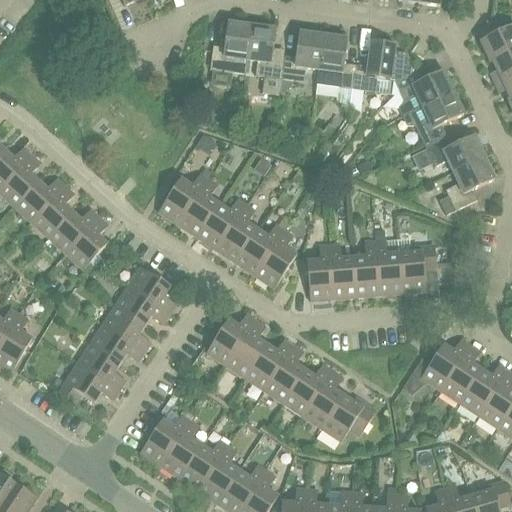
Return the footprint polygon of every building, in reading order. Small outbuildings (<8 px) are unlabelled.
[(120,0),(124,8),(143,0),(120,0)] [(419,0),(418,5),(439,8),(440,0),(419,0)] [(209,72),(232,75),(245,77),(252,28),(228,25),(225,49),(212,48),(209,72)] [(245,77),(264,79),(262,95),(278,97),(280,81),(281,81),(284,57),(284,52),(273,51),(275,32),(252,28),(245,77)] [(489,65),(492,63),(511,53),(511,28),(480,44),(489,65)] [(304,85),(305,70),(318,72),(316,86),(317,86),(323,38),(299,35),(296,59),(284,57),(281,81),(304,85)] [(356,68),(343,66),(346,41),(323,38),(317,86),(352,91),(356,68)] [(370,45),(367,69),(356,68),(352,91),(375,94),(394,97),(398,93),(393,83),(415,73),(407,55),(394,53),(395,48),(370,45)] [(491,79),(494,85),(511,77),(511,53),(492,63),(497,73),(495,76),(491,79)] [(443,73),(421,84),(415,73),(393,83),(398,93),(403,104),(398,110),(402,118),(453,95),(443,73)] [(506,92),(510,101),(511,100),(511,77),(494,85),(498,93),(502,91),(506,92)] [(446,138),(441,127),(463,117),(453,95),(402,118),(406,127),(414,127),(424,148),(446,138)] [(337,149),(344,138),(340,135),(333,146),(337,149)] [(447,163),(453,174),(484,160),(474,138),(451,149),(446,138),(424,148),(425,151),(412,157),(419,172),(432,166),(434,169),(447,163)] [(332,157),(337,149),(333,146),(327,154),(332,157)] [(0,159),(0,192),(32,158),(23,150),(14,161),(6,153),(0,159)] [(0,192),(0,197),(15,211),(39,184),(31,176),(41,166),(32,158),(0,192)] [(477,203),(472,192),(494,182),(484,160),(453,174),(458,186),(436,197),(446,218),(477,203)] [(361,177),(371,172),(367,163),(357,168),(361,177)] [(337,164),(330,174),(338,180),(346,170),(337,164)] [(205,170),(201,176),(209,181),(212,175),(205,170)] [(158,215),(178,228),(208,182),(200,176),(192,188),(180,180),(158,215)] [(15,211),(31,226),(66,189),(57,181),(47,191),(39,184),(15,211)] [(178,228),(197,241),(219,206),(209,200),(217,187),(208,182),(178,228)] [(31,226),(48,241),(73,214),(65,207),(74,197),(66,189),(31,226)] [(197,241),(216,253),(246,207),(237,201),(230,213),(219,206),(197,241)] [(216,253),(235,266),(257,232),(247,225),(255,213),(246,207),(216,253)] [(48,241),(65,257),(99,219),(91,212),(81,222),(73,214),(48,241)] [(83,273),(107,246),(98,238),(108,227),(99,219),(65,257),(83,273)] [(235,266),(254,278),(284,232),(276,227),(268,239),(257,232),(235,266)] [(274,292),(296,257),(285,250),(293,238),(284,232),(254,278),(274,292)] [(384,232),(374,233),(374,243),(385,242),(384,232)] [(329,240),(330,247),(329,247),(334,302),(356,300),(353,259),(341,260),(340,246),(339,239),(329,240)] [(379,298),(402,297),(398,256),(386,257),(385,242),(374,243),(379,298)] [(365,258),(353,259),(356,300),(379,298),(374,243),(364,244),(365,258)] [(424,275),(437,274),(434,246),(409,248),(409,255),(398,256),(402,297),(425,295),(424,275)] [(310,304),(334,302),(329,247),(318,248),(319,262),(307,263),(310,304)] [(140,269),(126,291),(168,318),(176,307),(164,299),(170,289),(140,269)] [(126,291),(112,311),(143,331),(151,319),(163,327),(168,318),(126,291)] [(0,347),(19,316),(10,311),(3,323),(0,321),(0,347)] [(112,311),(99,332),(141,360),(151,345),(139,337),(143,331),(112,311)] [(28,322),(19,316),(0,347),(0,369),(11,376),(32,341),(21,334),(28,322)] [(206,356),(226,369),(256,323),(246,316),(238,328),(228,321),(206,356)] [(226,369),(245,381),(267,347),(258,341),(266,329),(256,323),(226,369)] [(99,332),(85,353),(116,373),(126,357),(138,365),(141,360),(99,332)] [(245,381),(264,394),(294,347),(284,341),(277,353),(267,347),(245,381)] [(420,381),(440,394),(471,347),(461,341),(453,353),(443,347),(420,381)] [(264,394),(283,406),(305,372),(296,366),(304,354),(294,347),(264,394)] [(440,394),(459,407),(482,372),(473,366),(481,354),(471,347),(440,394)] [(85,353),(72,374),(114,401),(126,383),(114,376),(116,373),(85,353)] [(283,406),(302,419),(332,372),(322,366),(314,378),(305,372),(283,406)] [(459,407),(478,419),(509,372),(499,366),(491,378),(482,372),(459,407)] [(342,379),(332,372),(302,419),(321,431),(343,397),(334,391),(342,379)] [(478,419),(497,432),(511,408),(511,392),(510,391),(511,388),(511,374),(509,372),(478,419)] [(57,395),(75,407),(82,397),(94,405),(101,395),(113,403),(114,401),(72,374),(57,395)] [(57,379),(52,387),(58,392),(63,383),(57,379)] [(377,413),(366,406),(355,399),(352,403),(343,397),(321,431),(341,445),(348,433),(359,440),(377,413)] [(511,408),(497,432),(511,441),(511,408)] [(140,456),(160,469),(191,423),(182,417),(173,429),(163,421),(140,456)] [(160,469),(179,482),(201,448),(191,441),(199,428),(191,423),(160,469)] [(179,482),(198,494),(228,448),(219,442),(211,454),(201,448),(179,482)] [(198,494),(217,507),(240,473),(229,466),(237,454),(228,448),(198,494)] [(217,507),(224,511),(240,511),(267,473),(258,467),(250,479),(240,473),(217,507)] [(0,509),(15,486),(8,481),(11,476),(3,471),(0,471),(0,509)] [(269,511),(279,499),(267,491),(275,479),(267,473),(240,511),(269,511)] [(480,489),(481,495),(470,498),(473,511),(498,511),(511,508),(503,482),(480,489)] [(327,511),(350,511),(351,494),(352,486),(342,485),(340,508),(328,507),(327,511)] [(28,511),(36,501),(15,486),(0,509),(0,511),(28,511)] [(454,487),(444,490),(450,511),(473,511),(470,498),(458,501),(454,487)] [(280,511),(304,511),(306,491),(295,490),(295,505),(281,504),(280,511)] [(425,511),(450,511),(444,490),(434,493),(438,507),(425,511)] [(304,511),(327,511),(328,507),(316,506),(317,492),(306,491),(304,511)] [(350,511),(373,511),(373,510),(362,509),(362,495),(351,494),(350,511)] [(373,511),(395,511),(397,497),(387,496),(386,511),(373,510),(373,511)] [(406,511),(408,498),(397,497),(395,511),(406,511)]
